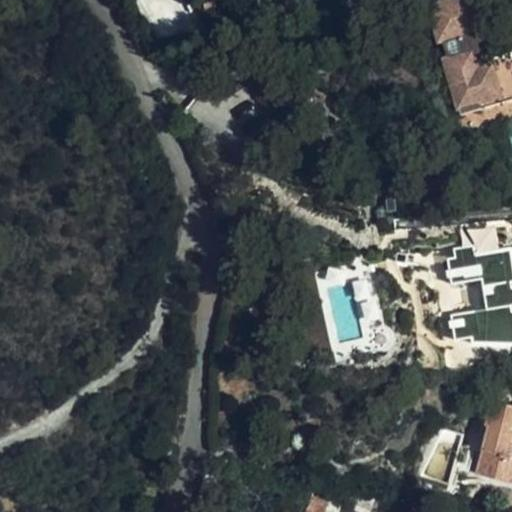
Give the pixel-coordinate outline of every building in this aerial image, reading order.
[(482,103),(483,109),(511,100),(511,50),(493,56),(494,61),(480,65),(476,51),(479,50),(475,32),(485,29),(476,0),(445,0),(428,4),(438,42),(444,40),(448,55),(441,57),(456,111),(482,103)] [(511,250),(511,247),(476,253),(475,245),(453,250),(454,257),(446,259),(449,271),(447,272),(448,278),(450,278),(452,285),(483,279),(489,308),(452,316),(453,322),(450,322),(451,329),(454,328),(456,340),(472,337),(482,335),(483,337),(483,339),(488,340),(490,338),(491,337),(491,336),(492,334),(511,332),(511,308),(511,250)] [(511,346),(511,332),(492,334),(491,336),(491,337),(490,338),(488,340),(483,339),(483,337),(482,335),(472,337),(474,345),(511,346)] [(511,481),(511,479),(511,405),(494,400),(487,423),(493,425),(480,472),(511,481)] [(305,434),(300,432),(292,435),(290,440),(293,446),(299,449),(306,445),(308,439),(305,434)] [(304,511),(326,511),(334,491),(324,488),(320,499),(310,496),(304,511)]
